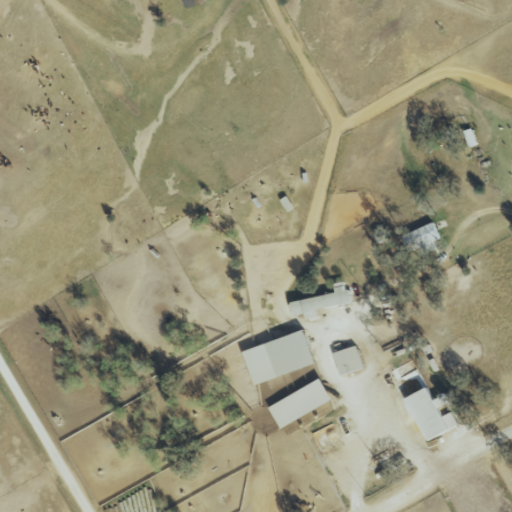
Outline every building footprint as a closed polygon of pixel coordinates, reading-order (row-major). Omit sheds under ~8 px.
[(475,145),(470,128),(461,131),(466,148),(475,145)] [(418,247),(422,255),(435,249),(432,242),(439,238),(431,221),(398,237),(406,253),(418,247)] [(336,293),(287,303),(290,317),(302,314),(303,320),(315,317),(314,310),(348,303),(345,290),(336,292),(336,293)] [(241,350),(251,384),(311,367),(302,333),(241,350)] [(267,407),(278,429),(328,401),(317,380),(267,407)] [(421,442),(456,426),(449,412),(442,415),(435,398),(431,400),(425,387),(401,398),(421,442)]
